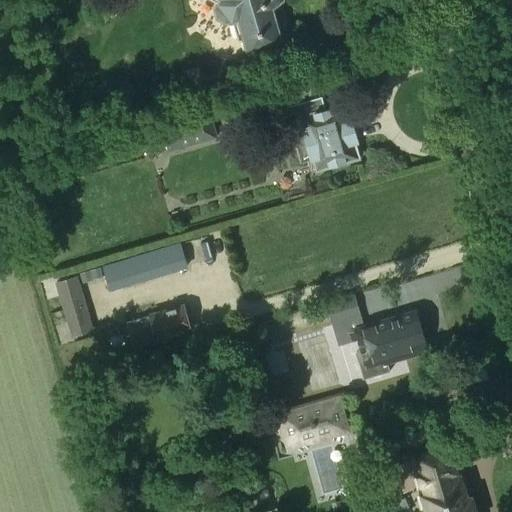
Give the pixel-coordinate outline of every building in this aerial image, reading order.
[(214,0),(218,2),(215,8),(219,24),(233,20),(238,40),(244,39),(248,53),(282,43),(278,29),(284,27),(277,3),(280,0),(214,0)] [(321,99),(286,110),(290,122),(301,119),(304,130),(302,131),(311,161),(313,161),(317,172),(359,160),(343,106),(325,112),(321,99)] [(207,111),(160,125),(168,153),(215,139),(207,111)] [(110,288),(186,266),(178,242),(102,264),(110,288)] [(99,267),(79,273),(81,282),(102,276),(99,267)] [(76,276),(57,282),(73,336),(92,330),(76,276)] [(416,312),(364,328),(353,294),(327,302),(329,310),(319,313),(323,328),(334,325),(340,345),(358,340),(360,347),(356,353),(364,379),(391,371),(386,357),(422,347),(417,330),(421,329),(416,312)] [(190,330),(183,306),(126,322),(133,347),(190,330)] [(109,322),(95,326),(99,338),(112,334),(109,322)] [(421,384),(413,412),(430,416),(437,389),(421,384)] [(297,435),(331,425),(326,408),(292,418),(297,435)] [(460,479),(450,445),(413,457),(429,511),(426,511),(424,511),(474,511),(471,497),(467,498),(461,478),(460,479)]
